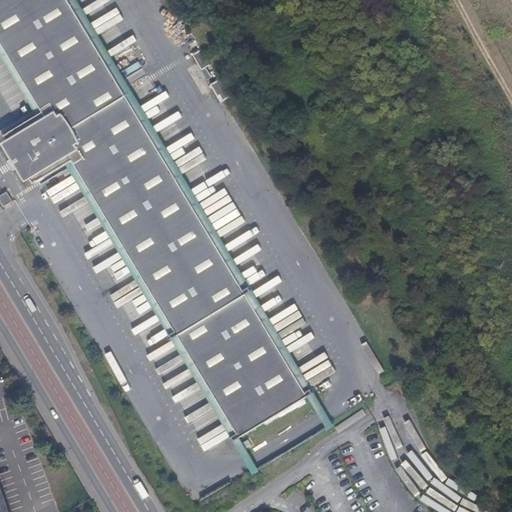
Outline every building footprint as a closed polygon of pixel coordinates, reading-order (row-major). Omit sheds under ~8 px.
[(0,0),(0,44),(35,103),(0,123),(0,131),(17,160),(25,173),(26,175),(64,152),(82,182),(107,224),(159,311),(215,405),(230,430),(299,389),(257,319),(197,219),(156,149),(117,83),(83,27),(67,0),(0,0)] [(201,67),(206,65),(201,53),(196,55),(201,67)] [(219,81),(212,84),(219,100),(226,98),(219,81)] [(306,384),(299,389),(322,430),(330,425),(306,384)] [(230,430),(224,434),(246,474),(254,469),(230,430)] [(10,511),(0,479),(0,511),(10,511)] [(58,511),(54,503),(41,509),(42,511),(58,511)]
